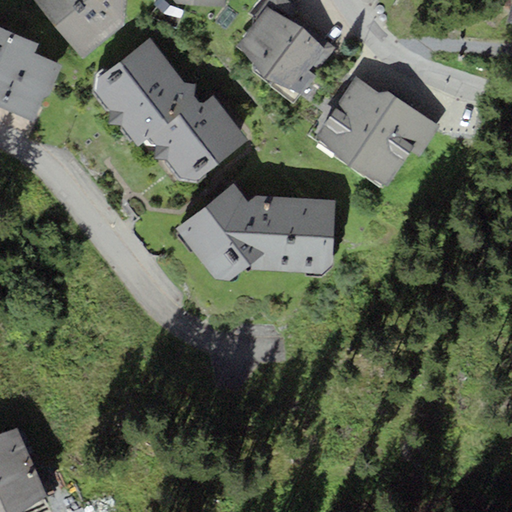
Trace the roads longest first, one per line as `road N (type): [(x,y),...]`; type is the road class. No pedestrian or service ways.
road 1 (residential): [(0,143),(44,166),(169,314)]
road 2 (residential): [(347,0),(396,68),(494,96)]
